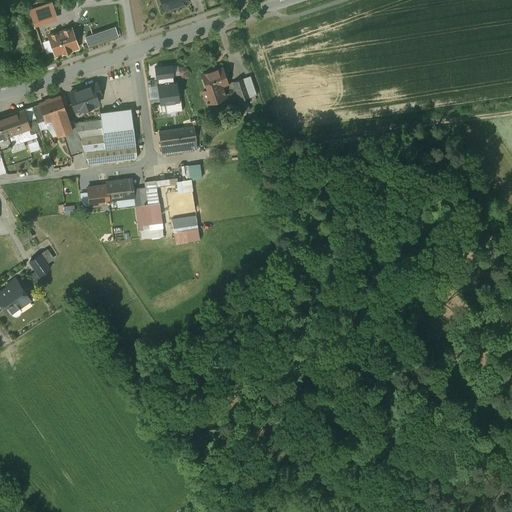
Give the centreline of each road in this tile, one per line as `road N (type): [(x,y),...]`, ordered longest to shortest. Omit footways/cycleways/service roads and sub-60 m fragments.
road 1 (track): [(511,111),(152,162)]
road 2 (residential): [(134,50),(152,162),(0,181)]
road 3 (tertiary): [(134,50),(287,0)]
road 4 (tertiary): [(0,95),(134,50)]
